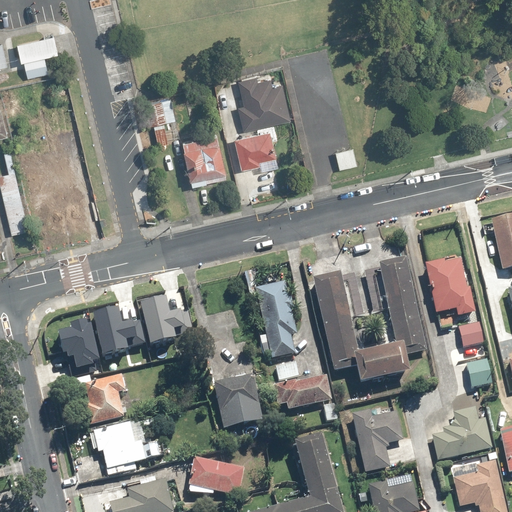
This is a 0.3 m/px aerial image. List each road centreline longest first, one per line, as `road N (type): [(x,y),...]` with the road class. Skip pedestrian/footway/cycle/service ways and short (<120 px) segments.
road 1 (residential): [(0,294),(511,170)]
road 2 (residential): [(50,511),(0,294)]
